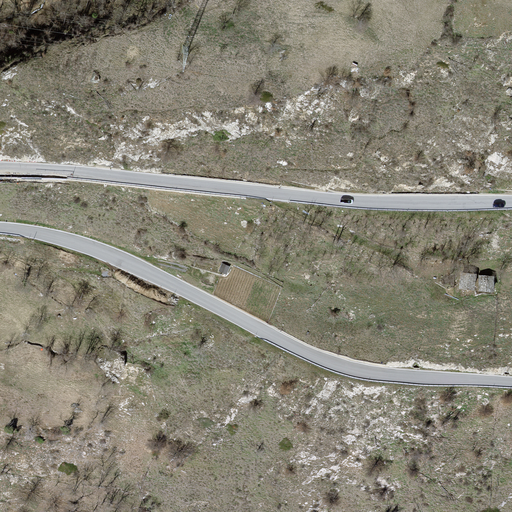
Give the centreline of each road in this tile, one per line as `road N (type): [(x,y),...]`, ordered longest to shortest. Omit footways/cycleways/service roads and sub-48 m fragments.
road 1 (tertiary): [(511,382),(343,366),(100,250),(0,227)]
road 2 (tertiary): [(0,168),(393,199),(511,195)]
